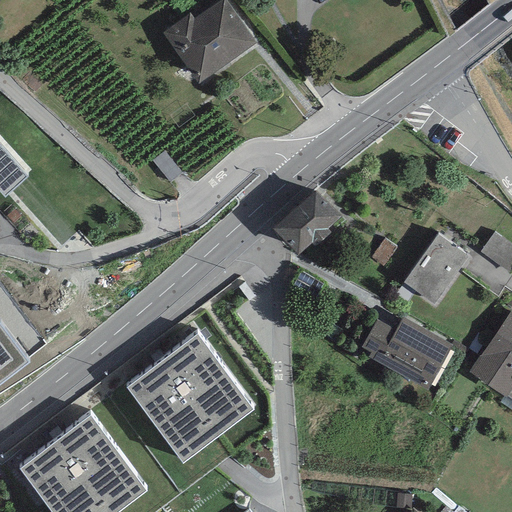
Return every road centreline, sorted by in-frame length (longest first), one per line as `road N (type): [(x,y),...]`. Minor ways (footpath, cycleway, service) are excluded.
road 1 (tertiary): [(0,422),(240,223)]
road 2 (residential): [(295,511),(276,273),(240,223)]
road 3 (residential): [(166,228),(0,74)]
road 4 (residential): [(166,228),(77,259),(0,250)]
road 5 (residential): [(307,165),(278,153),(254,155),(166,228)]
road 6 (tertiary): [(307,165),(435,66)]
road 7 (residential): [(511,175),(435,66)]
